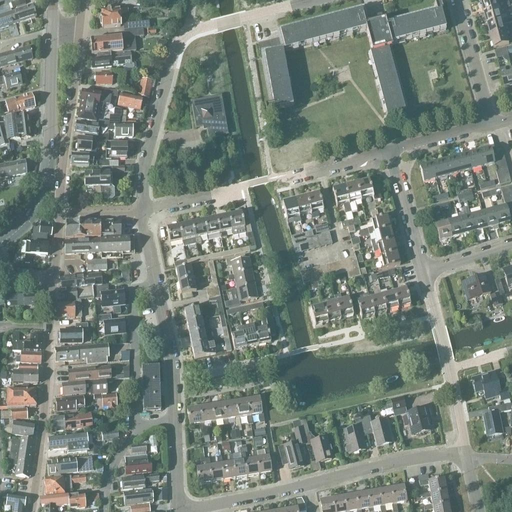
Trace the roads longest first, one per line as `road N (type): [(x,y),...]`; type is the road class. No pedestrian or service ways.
road 1 (residential): [(139,211),(180,41),(311,0)]
road 2 (residential): [(185,511),(397,462),(466,455)]
road 3 (residential): [(30,511),(52,281)]
road 4 (tertiary): [(0,243),(26,223),(46,179),(52,31)]
road 5 (residential): [(58,211),(80,27)]
road 6 (residential): [(136,421),(133,294),(156,285)]
road 7 (residential): [(489,125),(456,0)]
road 8 (residential): [(269,179),(393,152)]
road 9 (residential): [(423,269),(393,152)]
